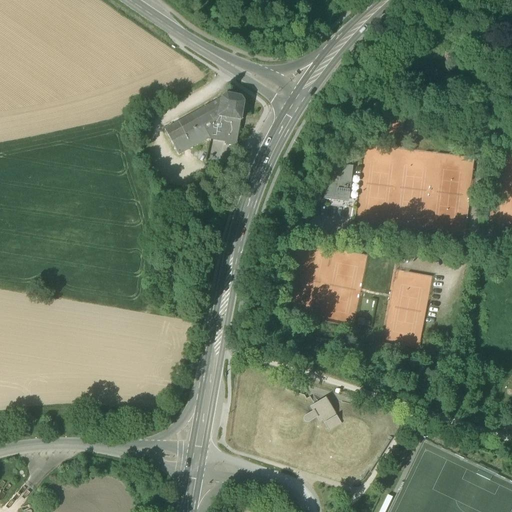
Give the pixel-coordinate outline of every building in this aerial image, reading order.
[(385,64),(389,72),(410,61),(406,54),(385,64)] [(427,77),(428,81),(438,76),(430,59),(426,61),(423,55),(411,61),(420,80),(427,77)] [(219,117),(241,121),(244,103),(239,97),(227,95),(223,98),(219,117)] [(165,130),(172,143),(219,117),(223,98),(165,130)] [(403,131),(402,116),(386,117),(387,132),(403,131)] [(235,142),(237,143),(241,121),(219,117),(172,143),(178,155),(210,138),(225,141),(225,145),(235,147),(235,142)] [(328,197),(341,199),(344,184),(346,185),(349,171),(351,171),(352,166),(326,162),(321,196),(328,197)] [(353,208),(358,173),(351,171),(349,171),(346,185),(344,184),(341,199),(328,197),(327,205),(353,208)] [(311,199),(316,201),(319,190),(314,188),(311,199)] [(311,343),(326,347),(327,340),(313,337),(311,343)] [(305,424),(306,425),(308,425),(310,424),(311,423),(318,420),(320,424),(322,422),(334,416),(326,401),(311,409),(314,414),(305,419),(305,421),(305,424)] [(322,422),(325,428),(338,421),(334,416),(322,422)]
